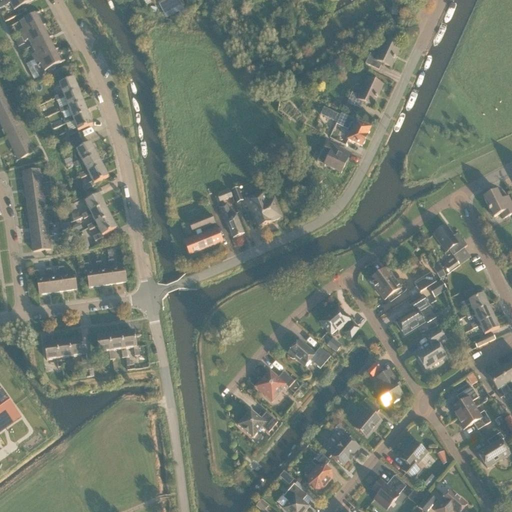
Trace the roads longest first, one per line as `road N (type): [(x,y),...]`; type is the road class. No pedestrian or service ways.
road 1 (unclassified): [(149,297),(313,226),(340,205),(441,0)]
road 2 (tertiary): [(149,297),(118,140),(56,0)]
road 3 (tertiary): [(185,511),(149,297)]
road 4 (residential): [(227,393),(292,319),(345,276)]
road 5 (residential): [(422,400),(345,276)]
road 6 (residential): [(422,400),(328,511)]
road 7 (residential): [(345,276),(457,196)]
road 8 (residential): [(490,511),(422,400)]
road 9 (residential): [(23,316),(0,189)]
road 10 (residential): [(23,316),(149,297)]
road 11 (residential): [(457,196),(511,311)]
